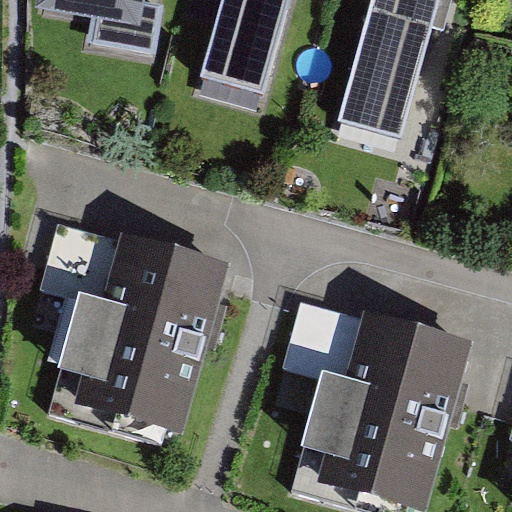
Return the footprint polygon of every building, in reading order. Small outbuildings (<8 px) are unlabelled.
[(40,0),(37,23),(92,32),(89,51),(156,62),(164,16),(147,13),(149,0),(40,0)] [(226,0),(201,92),(266,110),(296,0),(226,0)] [(428,0),(366,0),(331,134),(389,149),(428,0)] [(212,276),(65,235),(46,302),(66,308),(45,380),(73,388),(66,415),(165,443),(212,276)] [(411,511),(456,356),(309,315),(290,383),(310,388),(289,461),(317,469),(310,496),(367,511),(411,511)]
